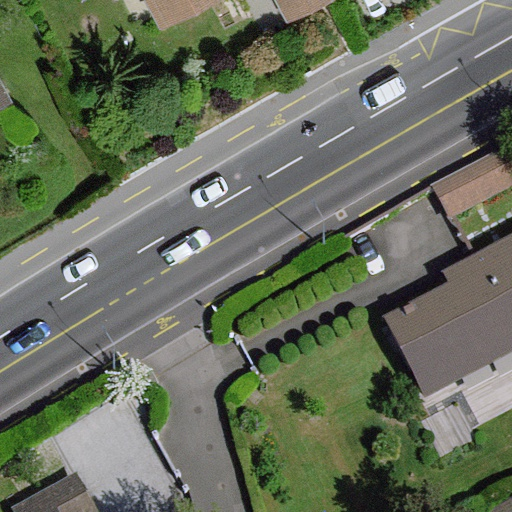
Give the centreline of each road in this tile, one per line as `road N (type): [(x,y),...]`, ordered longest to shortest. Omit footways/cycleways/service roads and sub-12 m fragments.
road 1 (secondary): [(146,251),(511,46)]
road 2 (residential): [(146,251),(185,349),(229,511)]
road 3 (secondary): [(0,341),(146,251)]
